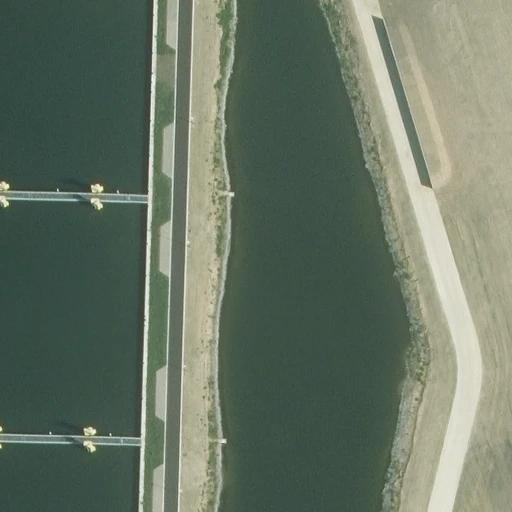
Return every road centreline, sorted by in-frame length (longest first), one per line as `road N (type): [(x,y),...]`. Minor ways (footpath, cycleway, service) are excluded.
road 1 (unknown): [(177,202),(0,197)]
road 2 (unknown): [(168,445),(0,440)]
